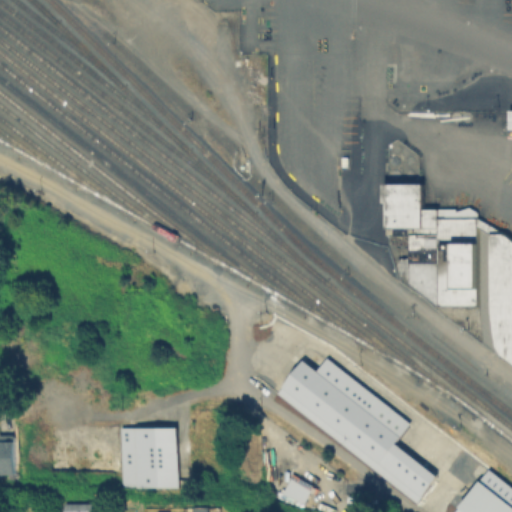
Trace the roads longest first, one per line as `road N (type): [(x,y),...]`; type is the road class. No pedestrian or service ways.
road 1 (residential): [(511,380),(273,184)]
road 2 (residential): [(416,511),(239,382)]
road 3 (residential): [(239,382),(116,416),(64,402)]
road 4 (residential): [(273,184),(254,152),(230,65)]
